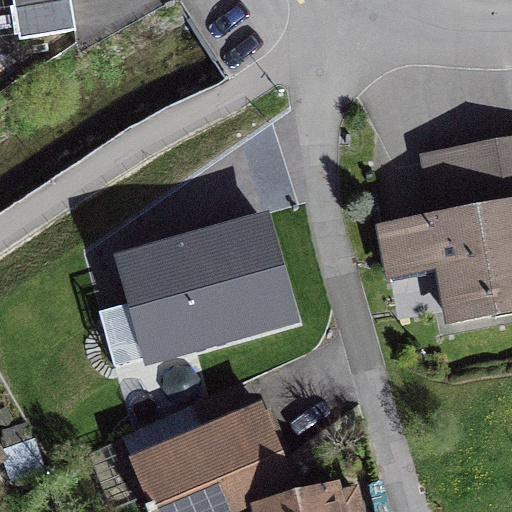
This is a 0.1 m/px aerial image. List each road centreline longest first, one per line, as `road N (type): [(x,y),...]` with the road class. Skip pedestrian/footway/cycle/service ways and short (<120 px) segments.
road 1 (residential): [(303,70),(407,511)]
road 2 (residential): [(303,70),(100,171),(0,237)]
